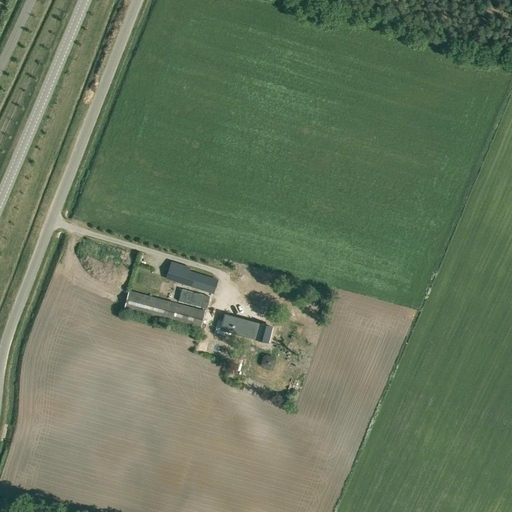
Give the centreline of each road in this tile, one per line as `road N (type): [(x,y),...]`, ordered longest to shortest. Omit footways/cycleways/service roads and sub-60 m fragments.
road 1 (unclassified): [(0,366),(137,0)]
road 2 (unclassified): [(0,201),(84,0)]
